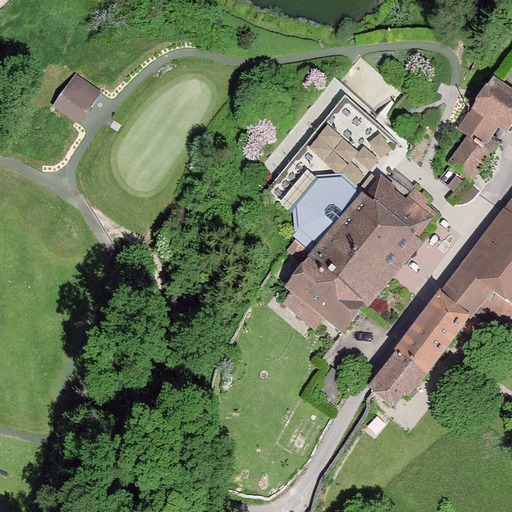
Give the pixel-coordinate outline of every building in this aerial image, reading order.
[(478,44),(470,59),(479,64),(487,49),(478,44)] [(492,163),(487,159),(493,150),(499,154),(511,136),(511,120),(482,99),(460,132),(475,143),(451,175),(473,191),(492,163)] [(356,183),(326,180),(292,214),(296,244),(316,259),(280,313),(348,358),(450,233),(385,183),(371,197),(356,183)] [(511,197),(438,290),(470,310),(474,313),(511,336),(511,197)] [(470,310),(438,290),(368,386),(394,408),(470,310)]
